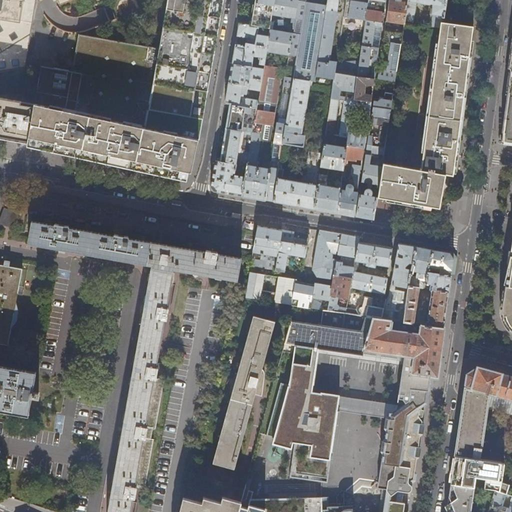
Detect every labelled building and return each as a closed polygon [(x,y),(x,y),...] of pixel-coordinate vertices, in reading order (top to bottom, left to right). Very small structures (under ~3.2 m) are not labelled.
[(0,0),(0,72),(26,68),(37,0),(0,0)] [(221,13),(223,0),(167,0),(159,48),(80,34),(73,71),(41,66),(35,103),(28,143),(58,150),(92,157),(127,165),(160,172),(178,176),(189,168),(196,139),(199,139),(203,116),(210,76),(212,64),(221,13)] [(273,14),(275,0),(255,0),(255,5),(249,4),(246,24),(259,26),(271,28),(272,19),(273,14)] [(295,17),(298,0),(275,0),(273,14),(295,17)] [(306,0),(298,0),(295,17),(294,24),(289,54),(289,55),(298,57),(306,3),(306,0)] [(330,61),(339,0),(327,0),(326,6),(316,75),(334,78),(335,73),(336,64),(337,62),(330,61)] [(365,20),(368,0),(348,0),(347,13),(363,16),(362,21),(365,22),(365,20)] [(382,23),(385,0),(368,0),(365,20),(382,23)] [(404,21),(407,2),(401,1),(401,0),(388,0),(385,22),(401,24),(400,27),(403,27),(404,21)] [(442,22),(445,0),(407,0),(407,2),(404,21),(413,22),(416,2),(430,4),(429,14),(431,14),(429,25),(439,26),(440,22),(442,22)] [(316,75),(326,6),(306,3),(298,57),(295,78),(314,81),(315,81),(316,75)] [(289,54),(294,24),(288,23),(287,27),(290,32),(273,29),(275,19),(272,19),(271,28),(270,36),(267,50),(289,54)] [(374,79),(382,23),(365,20),(365,22),(358,67),(357,73),(357,76),(374,79)] [(463,97),(473,26),(442,22),(440,22),(439,26),(419,169),(382,163),(382,164),(377,193),(377,197),(408,202),(439,208),(444,173),(452,174),(459,127),(463,97)] [(254,55),(257,34),(258,34),(259,26),(246,24),(239,23),(237,36),(248,37),(247,42),(246,42),(246,46),(243,46),(243,45),(236,44),(232,63),(252,67),(252,66),(254,55)] [(401,44),(402,33),(384,30),(382,41),(401,44)] [(267,50),(270,36),(258,34),(257,34),(254,55),(261,56),(260,63),(262,64),(262,68),(252,66),(252,67),(249,85),(229,82),(225,103),(231,104),(246,106),(257,108),(259,100),(242,97),(242,93),(248,93),(248,88),(261,90),(265,68),(265,65),(267,50)] [(395,82),(401,44),(382,41),(381,49),(381,51),(389,52),(387,70),(378,69),(377,79),(395,82)] [(511,50),(500,138),(511,139),(511,50)] [(231,72),(229,82),(249,85),(252,67),(232,63),(231,72)] [(348,75),(350,66),(336,64),(335,73),(348,75)] [(270,141),(282,67),(265,65),(265,68),(261,90),(260,100),(259,100),(257,108),(256,115),(249,158),(258,159),(261,140),(270,141)] [(335,135),(341,95),(347,96),(341,136),(348,137),(348,134),(352,110),(353,99),(357,76),(348,75),(335,73),(334,78),(326,134),(335,135)] [(280,163),(284,143),(295,78),(286,76),(273,155),(272,161),(280,163)] [(371,96),(363,94),(364,84),(369,84),(369,87),(373,88),(374,79),(357,76),(353,99),(371,101),(371,96)] [(303,135),(311,86),(313,86),(314,81),(295,78),(284,143),(304,147),(306,136),(303,135)] [(28,143),(35,103),(0,97),(0,138),(12,140),(28,143)] [(369,113),(371,101),(353,99),(352,110),(369,113)] [(390,110),(392,100),(381,99),(378,101),(378,102),(373,101),(373,107),(390,110)] [(246,106),(231,104),(221,161),(236,164),(245,113),(246,106)] [(386,138),(390,110),(373,107),(371,118),(382,120),(380,134),(374,133),(374,132),(369,131),(368,135),(386,138)] [(245,113),(236,164),(221,161),(215,160),(211,187),(213,191),(242,196),(249,158),(256,115),(245,113)] [(362,161),(365,136),(348,134),(348,137),(346,147),(343,170),(342,174),(346,174),(348,161),(349,159),(356,160),(362,161)] [(383,155),(386,138),(368,135),(366,152),(371,153),(383,155)] [(343,170),(346,147),(324,144),(323,152),(321,166),(343,170)] [(314,209),(319,174),(321,166),(323,152),(309,150),(307,168),(304,167),(302,182),(283,178),(284,169),(279,168),(279,170),(273,202),(293,205),(314,209)] [(377,193),(382,164),(376,163),(375,167),(370,166),(371,153),(366,152),(361,182),(375,184),(374,190),(374,193),(377,193)] [(266,200),(271,163),(272,163),(272,162),(266,161),(264,161),(262,168),(256,167),(258,159),(249,158),(242,196),(260,199),(266,200)] [(273,202),(279,170),(274,168),(274,164),(272,163),(271,163),(266,200),(271,201),(273,202)] [(357,189),(361,166),(351,164),(350,174),(352,177),(354,189),(357,189)] [(336,213),(340,190),(341,184),(341,183),(337,182),(337,185),(337,186),(337,187),(329,186),(328,181),(328,176),(319,174),(314,209),(336,213)] [(353,216),(357,193),(352,192),(352,188),(351,186),(351,183),(348,182),(348,185),(346,188),(345,191),(340,190),(336,213),(353,216)] [(373,219),(377,197),(371,197),(372,193),(372,192),(371,191),(371,190),(370,190),(368,190),(367,190),(367,191),(366,192),(365,195),(360,195),(356,216),(367,218),(373,219)] [(2,209),(0,215),(0,224),(9,227),(14,213),(2,209)] [(107,511),(131,511),(137,487),(145,489),(153,440),(145,438),(147,428),(155,430),(164,380),(156,378),(158,367),(156,367),(164,318),(166,319),(168,307),(166,307),(173,269),(206,274),(236,279),(240,257),(217,253),(217,251),(206,249),(206,251),(128,237),(128,236),(114,233),(114,235),(68,227),(69,225),(55,222),(54,224),(32,220),(28,243),(58,248),(117,259),(151,265),(150,271),(145,301),(134,362),(123,423),(113,484),(107,511)] [(275,269),(279,244),(277,244),(278,239),(280,240),(280,239),(282,229),(274,227),(258,225),(257,230),(253,250),(257,251),(257,253),(268,255),(267,258),(266,258),(265,267),(275,269)] [(306,244),(308,233),(288,230),(282,229),(280,239),(306,244)] [(334,273),(337,257),(338,253),(342,234),(319,230),(318,234),(312,268),(316,275),(334,278),(334,273)] [(355,256),(358,241),(359,237),(350,235),(342,234),(338,253),(348,255),(347,257),(350,257),(350,255),(355,256)] [(284,270),(287,252),(287,250),(291,250),(291,253),(305,255),(307,244),(306,244),(280,239),(280,240),(279,244),(275,269),(284,270)] [(384,292),(387,277),(356,271),(357,266),(358,266),(359,259),(366,260),(365,263),(374,265),(375,262),(389,264),(392,248),(369,243),(358,241),(355,256),(353,267),(352,276),(349,291),(363,294),(364,294),(366,288),(384,292)] [(408,285),(411,268),(405,267),(405,265),(409,262),(412,262),(415,247),(406,245),(398,244),(389,294),(390,299),(385,298),(384,307),(382,318),(403,321),(408,287),(408,285)] [(429,265),(432,250),(426,249),(415,247),(412,262),(411,268),(408,285),(419,286),(424,287),(428,270),(429,265)] [(451,275),(453,259),(449,253),(438,251),(432,250),(429,265),(440,266),(439,272),(451,275)] [(262,267),(263,261),(254,260),(255,257),(252,257),(250,265),(262,267)] [(352,276),(353,267),(342,266),(342,261),(340,260),(340,257),(337,257),(334,273),(352,276)] [(0,343),(8,345),(22,269),(0,264),(0,343)] [(449,285),(451,275),(439,272),(428,270),(424,287),(431,288),(429,299),(416,304),(419,286),(408,285),(408,287),(403,321),(443,327),(449,285)] [(312,296),(315,282),(314,281),(313,283),(312,284),(311,285),(309,285),(308,286),(306,286),(305,286),(304,286),(303,286),(302,285),(300,284),(299,284),(298,283),(297,280),(296,278),(249,271),(244,297),(295,305),(310,307),(311,300),(312,296)] [(349,291),(352,276),(334,273),(334,278),(332,285),(330,300),(328,310),(345,313),(346,307),(333,305),(334,297),(336,295),(348,297),(349,291)] [(330,300),(332,285),(315,282),(312,296),(311,300),(310,307),(322,309),(321,302),(323,299),(330,300)] [(511,286),(505,285),(502,305),(500,315),(511,331),(511,286)] [(382,318),(384,307),(371,304),(373,296),(364,294),(363,294),(362,303),(360,303),(359,303),(358,304),(356,305),(356,307),(355,308),(346,306),(346,307),(345,313),(382,318)] [(408,387),(430,390),(434,391),(437,369),(443,327),(403,321),(382,318),(345,313),(328,310),(322,309),(310,307),(295,305),(285,343),(294,344),(318,348),(363,354),(364,350),(412,358),(408,387)] [(262,396),(264,379),(265,378),(265,376),(264,373),(263,370),(262,369),(276,321),(254,315),(213,463),(234,469),(255,394),(262,396)] [(318,348),(294,344),(290,380),(289,385),(313,392),(318,348)] [(0,410),(17,413),(29,415),(37,373),(37,372),(0,365),(0,410)] [(511,376),(494,371),(490,370),(477,366),(476,368),(475,368),(466,373),(464,387),(490,392),(511,398),(511,376)] [(289,385),(281,383),(266,436),(295,444),(290,478),(325,483),(328,483),(339,411),(341,397),(341,396),(322,393),(322,394),(313,392),(289,385)] [(430,390),(408,387),(406,399),(389,419),(384,448),(378,487),(382,488),(395,490),(405,491),(407,491),(408,491),(410,490),(412,487),(424,405),(429,401),(430,390)] [(490,392),(464,387),(457,440),(454,456),(503,462),(504,462),(509,463),(510,455),(482,452),(490,392)] [(391,405),(341,397),(339,411),(389,419),(391,405)] [(500,480),(503,462),(454,456),(452,474),(451,478),(450,483),(472,486),(474,477),(483,479),(482,488),(495,489),(494,490),(505,494),(509,482),(500,480)] [(487,511),(494,490),(495,489),(482,488),(472,486),(450,483),(447,504),(444,507),(446,511),(445,511),(487,511)] [(321,511),(321,496),(250,498),(253,491),(245,488),(241,502),(238,511),(321,511)] [(389,511),(391,499),(393,499),(395,490),(382,488),(378,511),(389,511)] [(511,511),(511,507),(510,507),(509,509),(501,506),(505,494),(494,490),(487,511),(511,511)] [(406,511),(409,502),(393,499),(391,499),(389,511),(355,511),(355,494),(341,491),(337,496),(337,503),(328,503),(328,496),(321,496),(321,511),(406,511)] [(238,511),(241,502),(222,497),(221,502),(203,497),(201,503),(183,497),(178,511),(238,511)]
